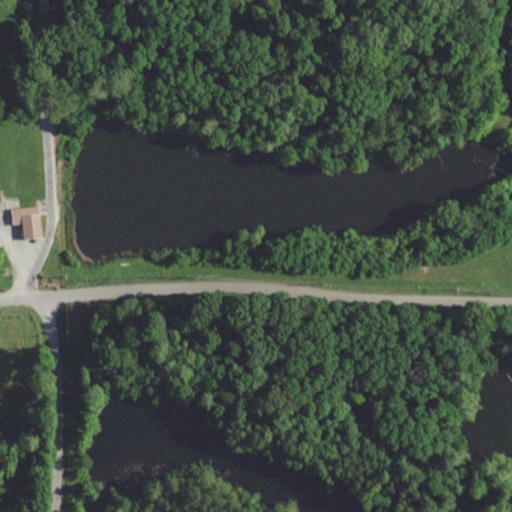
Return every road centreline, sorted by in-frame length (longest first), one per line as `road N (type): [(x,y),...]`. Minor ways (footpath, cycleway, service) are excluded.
road 1 (residential): [(0,308),(213,293),(511,304)]
road 2 (residential): [(58,511),(58,386),(48,304)]
